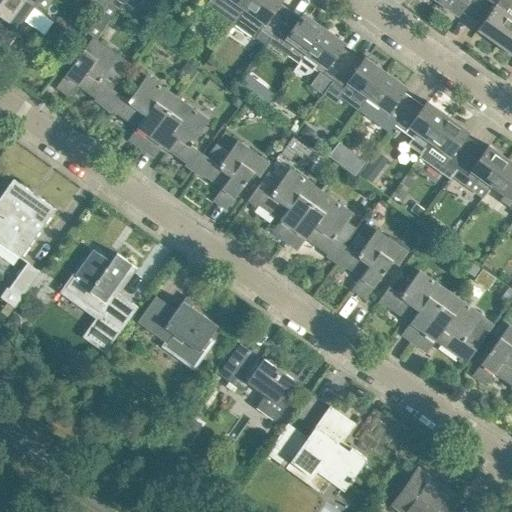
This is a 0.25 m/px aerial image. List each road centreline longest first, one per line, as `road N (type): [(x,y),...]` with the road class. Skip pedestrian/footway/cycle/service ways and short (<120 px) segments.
road 1 (residential): [(511,458),(0,96)]
road 2 (residential): [(511,105),(363,0)]
road 3 (secondary): [(102,511),(0,436)]
